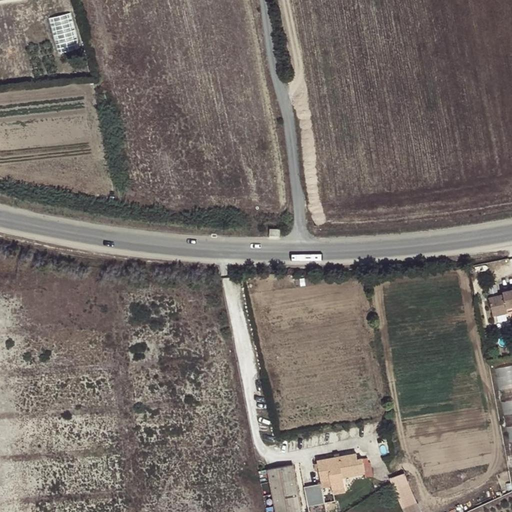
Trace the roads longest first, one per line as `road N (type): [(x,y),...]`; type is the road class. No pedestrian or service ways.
road 1 (secondary): [(302,253),(183,249),(0,218)]
road 2 (unclassified): [(302,253),(265,0)]
road 3 (secondary): [(511,233),(371,253),(302,253)]
